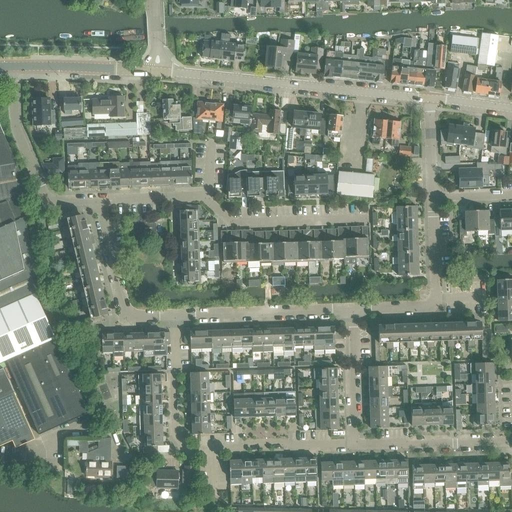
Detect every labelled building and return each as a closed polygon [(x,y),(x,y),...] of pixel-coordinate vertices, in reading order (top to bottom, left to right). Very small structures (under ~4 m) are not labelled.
[(231,0),(230,8),(235,8),(247,9),(248,6),(246,6),(246,0),(231,0)] [(256,0),(256,13),(261,14),(261,8),(279,8),(279,14),(284,14),(284,3),(284,0),(256,0)] [(284,3),(284,14),(289,14),(289,9),(299,9),(299,3),(304,3),(304,0),(287,0),(287,3),(284,3)] [(304,0),(304,3),(316,3),(316,12),(322,12),(321,0),(304,0)] [(321,0),(322,12),(328,12),(328,3),(340,2),(339,0),(321,0)] [(339,0),(340,2),(340,5),(340,13),(344,13),(344,5),(357,5),(357,0),(339,0)] [(224,3),(216,3),(216,14),(223,14),(223,12),(224,7),(224,3)] [(481,39),(467,38),(452,37),(450,52),(479,56),(478,65),(494,67),(498,36),(481,34),(481,39)] [(210,59),(220,60),(222,43),(220,43),(214,42),(214,37),(204,36),(204,38),(204,41),(204,43),(202,58),(210,58),(210,59)] [(221,38),(220,43),(222,43),(220,60),(234,62),(234,61),(243,62),(245,46),(236,45),(228,44),(228,39),(221,38)] [(403,44),(403,47),(410,48),(411,39),(404,38),(403,44)] [(292,62),(294,42),(281,41),(280,49),(267,47),(265,67),(283,69),(284,61),(292,62)] [(378,43),(377,51),(374,82),(382,83),(384,61),(382,60),(383,50),(386,51),(386,44),(378,43)] [(435,56),(434,67),(435,67),(435,68),(435,72),(438,72),(439,69),(444,69),(446,47),(436,46),(436,48),(435,56)] [(426,63),(424,87),(430,87),(433,88),(435,72),(435,68),(435,67),(434,67),(435,56),(436,48),(428,47),(427,52),(427,55),(426,63)] [(321,70),(324,50),(311,49),(311,56),(297,54),(295,72),(315,74),(315,70),(321,70)] [(361,50),(359,63),(357,80),(366,81),(368,58),(363,57),(364,49),(361,49),(361,50)] [(356,56),(352,56),(350,72),(349,80),(357,80),(359,63),(361,50),(357,50),(356,56)] [(372,58),(368,58),(366,81),(374,82),(377,51),(373,50),(372,58)] [(409,62),(407,85),(416,86),(418,62),(419,51),(414,50),(413,62),(409,62)] [(418,62),(416,86),(418,86),(424,87),(426,63),(427,55),(427,52),(419,51),(418,62)] [(324,77),(333,78),(335,53),(327,52),(324,77)] [(341,79),(344,55),(344,53),(335,52),(335,53),(333,78),(341,79)] [(352,56),(344,55),(341,79),(349,80),(350,72),(352,56)] [(393,62),(390,84),(399,84),(401,60),(393,59),(393,62)] [(401,60),(399,84),(403,85),(407,85),(409,62),(410,61),(401,60)] [(456,90),(459,65),(448,63),(444,89),(456,90)] [(475,78),(476,78),(477,68),(476,68),(467,66),(462,91),(472,93),(475,78)] [(476,93),(487,95),(489,81),(478,80),(480,71),(483,72),(483,66),(477,66),(476,68),(477,68),(476,78),(478,78),(476,93)] [(495,82),(489,81),(487,95),(499,96),(501,82),(502,69),(496,68),(495,73),(496,74),(495,82)] [(114,97),(112,97),(109,97),(109,99),(92,100),(93,115),(124,114),(123,97),(120,97),(119,96),(117,96),(115,96),(114,97)] [(64,112),(80,111),(80,99),(64,100),(64,105),(63,105),(63,107),(64,107),(64,112)] [(41,100),(32,100),(33,118),(33,126),(47,125),(54,125),(54,111),(50,111),(49,100),(41,100)] [(176,132),(191,131),(191,118),(182,118),(182,119),(179,119),(179,103),(172,103),(172,101),(163,101),(163,120),(170,120),(170,125),(174,124),(174,127),(176,127),(176,132)] [(201,120),(208,121),(210,103),(204,102),(204,104),(198,103),(196,127),(200,127),(201,120)] [(216,103),(210,103),(208,121),(217,122),(216,129),(221,129),(223,105),(216,105),(216,103)] [(233,111),(232,113),(234,114),(233,119),(241,119),(240,124),(243,125),(242,134),(242,138),(249,139),(250,139),(251,120),(248,120),(249,108),(234,107),(234,111),(233,111)] [(266,116),(264,139),(267,139),(270,138),(270,134),(286,135),(287,123),(279,123),(280,111),(269,110),(269,116),(266,116)] [(305,129),(307,114),(294,113),(292,128),(300,129),(299,136),(305,136),(305,129)] [(320,115),(307,114),(305,129),(319,131),(320,135),(324,135),(326,120),(320,119),(320,115)] [(64,140),(151,136),(150,117),(144,117),(143,115),(136,115),(136,123),(86,125),(86,129),(63,130),(64,140)] [(253,115),(251,132),(259,133),(258,137),(261,139),(264,139),(266,116),(253,115)] [(329,116),(327,137),(340,139),(342,117),(329,116)] [(379,139),(385,140),(387,122),(374,121),(373,130),(372,130),(371,138),(373,138),(372,144),(379,145),(379,139)] [(400,123),(387,122),(385,140),(391,140),(391,146),(398,147),(398,140),(400,140),(401,132),(399,132),(400,123)] [(453,144),(460,145),(462,127),(449,125),(448,130),(440,130),(440,145),(452,146),(453,144)] [(0,212),(9,210),(5,200),(20,195),(28,193),(0,127),(0,212)] [(474,128),(462,127),(460,145),(467,146),(466,148),(482,150),(484,135),(474,133),(474,128)] [(223,138),(222,141),(230,142),(231,137),(231,132),(232,128),(224,128),(223,132),(223,137),(223,138)] [(287,129),(286,145),(293,146),(294,130),(287,129)] [(491,146),(490,153),(498,154),(497,165),(501,165),(508,166),(508,165),(509,152),(503,151),(506,133),(493,131),(491,146)] [(230,143),(230,147),(230,148),(238,148),(241,149),(241,146),(242,138),(231,137),(230,142),(230,143)] [(242,138),(241,146),(249,147),(249,139),(242,138)] [(409,157),(410,147),(401,146),(399,156),(409,157)] [(41,164),(44,172),(46,176),(64,176),(64,158),(52,159),(52,164),(41,164)] [(159,162),(159,164),(160,164),(161,187),(166,186),(166,185),(171,184),(170,161),(159,162)] [(180,161),(170,161),(171,184),(175,184),(175,186),(181,186),(180,161)] [(191,161),(180,161),(181,186),(187,186),(187,184),(192,184),(191,161)] [(109,162),(98,163),(99,189),(105,188),(105,187),(109,186),(109,162)] [(113,188),(119,188),(119,163),(119,162),(109,162),(109,186),(113,186),(113,188)] [(139,162),(129,163),(130,186),(134,186),(134,187),(140,187),(139,162)] [(146,185),(150,185),(150,164),(150,162),(139,162),(140,187),(146,187),(146,185)] [(78,164),(78,166),(79,189),(84,189),(84,187),(89,187),(88,163),(78,164)] [(98,163),(88,163),(89,187),(93,187),(93,189),(99,189),(98,163)] [(125,186),(130,186),(129,163),(119,163),(119,188),(125,188),(125,186)] [(489,171),(495,171),(495,170),(495,165),(487,165),(487,163),(476,163),(476,170),(459,171),(460,186),(481,186),(481,176),(489,176),(489,171)] [(155,187),(161,187),(160,164),(159,164),(150,164),(150,185),(155,185),(155,187)] [(73,190),(79,189),(78,166),(67,166),(68,188),(72,188),(73,190)] [(228,198),(247,197),(246,173),(246,171),(244,171),(239,172),(235,174),(231,175),(227,175),(226,191),(228,191),(228,198)] [(283,171),(265,172),(266,197),(278,196),(277,190),(284,190),(283,171)] [(265,172),(246,173),(247,197),(266,197),(265,172)] [(294,177),(287,177),(288,193),(294,193),(294,196),(305,195),(305,173),(294,174),(294,177)] [(316,173),(305,173),(305,195),(316,195),(316,173)] [(327,173),(316,173),(316,195),(327,195),(327,192),(334,192),(333,175),(327,176),(327,173)] [(372,198),(374,176),(338,173),(336,194),(372,198)] [(25,218),(20,195),(5,200),(9,210),(15,223),(24,218),(25,218)] [(178,216),(178,222),(198,221),(197,210),(191,210),(191,206),(185,206),(185,211),(179,211),(180,215),(178,216)] [(391,214),(392,219),(417,218),(416,207),(396,207),(396,212),(393,212),(391,214)] [(0,309),(35,294),(40,292),(24,218),(15,223),(9,210),(0,212),(0,309)] [(63,226),(65,232),(65,233),(71,232),(74,245),(68,247),(70,253),(76,251),(79,265),(73,266),(74,273),(80,271),(84,285),(78,286),(79,292),(85,291),(88,304),(82,306),(84,312),(90,311),(91,318),(85,319),(87,325),(103,321),(102,316),(109,314),(89,232),(85,214),(78,215),(77,210),(60,214),(62,220),(68,218),(69,225),(63,226)] [(494,220),(494,234),(494,237),(501,237),(501,231),(511,230),(511,210),(499,210),(499,220),(494,220)] [(466,232),(477,231),(476,211),(464,212),(465,221),(459,221),(459,236),(466,235),(466,232)] [(488,211),(476,211),(477,231),(488,231),(488,235),(494,234),(494,220),(488,220),(488,211)] [(396,225),(397,230),(417,230),(417,218),(392,219),(392,223),(393,225),(396,225)] [(180,228),(180,232),(198,232),(198,221),(178,222),(178,227),(180,228)] [(397,242),(417,241),(417,230),(397,230),(397,235),(394,235),(392,237),(392,242),(397,242)] [(178,236),(179,243),(199,242),(198,232),(180,232),(180,236),(178,236)] [(337,241),(331,241),(332,260),(333,260),(344,259),(343,239),(337,240),(337,241)] [(355,239),(343,239),(344,259),(356,259),(355,239)] [(368,239),(355,239),(356,259),(368,258),(368,239)] [(331,241),(319,242),(320,262),(333,261),(333,260),(332,260),(331,241)] [(397,242),(397,253),(418,252),(417,241),(397,242)] [(181,248),(181,253),(199,252),(199,242),(179,243),(179,248),(181,248)] [(247,243),(247,262),(248,268),(259,268),(259,264),(259,244),(254,244),(254,242),(247,243)] [(307,242),(295,243),(295,262),(308,262),(307,242)] [(319,242),(307,242),(308,262),(320,262),(319,242)] [(223,263),(236,263),(235,243),(223,243),(223,263)] [(247,243),(235,243),(236,263),(247,262),(247,243)] [(271,243),(259,244),(259,264),(271,263),(271,243)] [(283,243),(271,243),(271,263),(283,263),(283,243)] [(295,243),(283,243),(283,263),(295,262),(295,243)] [(179,257),(179,263),(199,262),(199,252),(181,253),(181,257),(179,257)] [(418,264),(418,252),(397,253),(398,258),(393,258),(393,265),(398,265),(418,264)] [(181,268),(182,273),(200,273),(199,262),(179,263),(180,268),(181,268)] [(418,276),(418,264),(398,265),(398,276),(418,276)] [(200,283),(200,273),(182,273),(182,283),(188,283),(188,285),(193,285),(193,283),(200,283)] [(511,279),(497,280),(497,291),(511,290),(511,279)] [(511,290),(497,291),(497,301),(511,300),(511,290)] [(0,362),(6,360),(6,362),(55,339),(54,336),(35,294),(0,309),(0,362)] [(511,300),(497,301),(498,311),(511,310),(511,300)] [(511,321),(511,310),(498,311),(498,322),(511,321)] [(482,360),(486,360),(485,336),(481,336),(481,322),(378,326),(378,340),(374,340),(375,364),(379,364),(379,344),(386,343),(386,350),(393,349),(392,343),(406,343),(407,349),(413,349),(413,342),(427,342),(427,348),(433,348),(433,342),(447,341),(447,348),(454,347),(454,341),(468,341),(468,347),(474,347),(474,340),(481,340),(482,360)] [(309,326),(302,327),(303,346),(313,346),(313,328),(309,328),(309,326)] [(318,328),(313,328),(313,346),(313,351),(324,351),(323,326),(318,326),(318,328)] [(329,326),(323,326),(324,351),(335,350),(335,345),(334,340),(340,340),(340,327),(329,327),(329,326)] [(277,329),(272,329),(272,353),(282,352),(282,327),(277,327),(277,329)] [(287,327),(282,327),(282,352),(293,352),(293,347),(292,328),(287,329),(287,327)] [(297,328),(292,328),(293,347),(303,346),(302,327),(297,327),(297,328)] [(247,328),(241,329),(241,348),(251,348),(251,330),(247,330),(247,328)] [(256,330),(251,330),(251,348),(252,348),(252,353),(262,353),(261,328),(256,328),(256,330)] [(268,328),(261,328),(262,353),(272,353),(272,329),(268,329),(268,328)] [(215,331),(211,331),(211,349),(221,349),(221,329),(215,330),(215,331)] [(227,329),(221,329),(221,349),(231,349),(231,331),(227,331),(227,329)] [(231,331),(231,349),(232,354),(242,353),(241,348),(241,329),(235,329),(235,330),(231,331)] [(190,350),(201,350),(200,330),(194,330),(194,332),(184,332),(185,345),(190,345),(190,350)] [(206,330),(200,330),(201,350),(211,349),(211,331),(206,331),(206,330)] [(159,331),(153,332),(154,356),(164,356),(166,355),(166,345),(169,345),(169,333),(159,333),(159,331)] [(126,334),(122,334),(123,352),(133,352),(133,332),(126,332),(126,334)] [(138,332),(133,332),(133,352),(143,351),(143,334),(138,334),(138,332)] [(147,333),(143,334),(143,351),(143,356),(154,356),(153,332),(147,332),(147,333)] [(102,353),(113,352),(112,333),(106,333),(106,335),(101,335),(102,353)] [(118,333),(112,333),(113,352),(123,352),(122,334),(118,334),(118,333)] [(6,362),(25,403),(74,381),(55,339),(6,362)] [(470,374),(475,374),(493,374),(493,363),(470,364),(470,374)] [(368,367),(369,378),(386,377),(386,378),(391,377),(391,367),(368,367)] [(314,380),(319,380),(319,379),(337,379),(336,368),(313,369),(314,380)] [(1,371),(0,371),(0,446),(12,441),(15,448),(34,440),(3,370),(1,371)] [(190,373),(190,384),(208,383),(208,372),(190,373)] [(138,375),(138,385),(160,385),(160,374),(138,375)] [(475,374),(476,384),(493,384),(493,374),(475,374)] [(369,378),(369,388),(387,387),(386,378),(386,377),(369,378)] [(337,389),(337,379),(319,379),(319,380),(319,390),(337,389)] [(88,413),(74,381),(25,403),(39,435),(88,413)] [(190,384),(191,394),(209,393),(208,383),(190,384)] [(494,394),(493,384),(476,384),(476,385),(470,385),(471,395),(476,395),(476,394),(494,394)] [(138,385),(139,396),(161,395),(160,385),(138,385)] [(369,388),(369,398),(387,398),(387,397),(392,397),(392,387),(387,387),(369,388)] [(319,390),(319,400),(337,399),(337,389),(319,390)] [(284,392),(274,393),(275,416),(285,416),(284,392)] [(295,392),(284,392),(285,416),(296,416),(295,392)] [(191,404),(209,403),(214,403),(214,393),(209,393),(191,394),(191,404)] [(244,400),(244,418),(255,417),(254,393),(244,394),(244,400)] [(264,393),(254,393),(255,417),(265,417),(264,393)] [(274,393),(264,393),(265,417),(275,416),(274,393)] [(476,395),(476,405),(494,404),(494,394),(476,394),(476,395)] [(139,396),(139,406),(161,405),(161,395),(139,396)] [(369,398),(370,408),(387,408),(387,398),(369,398)] [(319,400),(320,410),(338,409),(337,399),(319,400)] [(234,418),(244,418),(244,400),(233,400),(234,418)] [(191,404),(191,414),(209,414),(209,403),(191,404)] [(421,404),(421,408),(422,426),(432,425),(431,403),(421,404)] [(441,403),(431,403),(432,425),(442,425),(442,407),(441,407),(441,403)] [(476,405),(477,415),(494,414),(494,404),(476,405)] [(139,406),(139,416),(161,415),(161,405),(139,406)] [(452,407),(442,407),(442,425),(453,425),(452,407)] [(370,408),(370,419),(388,418),(387,408),(370,408)] [(411,426),(422,426),(421,408),(411,408),(411,426)] [(315,410),(315,420),(338,420),(338,409),(320,410),(315,410)] [(192,424),(210,424),(215,424),(214,413),(209,414),(191,414),(192,424)] [(495,425),(494,414),(477,415),(477,425),(495,425)] [(139,416),(140,426),(162,425),(161,415),(139,416)] [(388,428),(388,418),(370,419),(370,429),(388,428)] [(338,430),(338,420),(315,420),(315,430),(320,430),(321,431),(338,430)] [(210,434),(210,424),(192,424),(192,435),(210,434)] [(140,438),(144,438),(144,436),(162,436),(162,425),(140,426),(140,438)] [(163,446),(162,436),(144,436),(144,438),(145,447),(163,446)] [(87,454),(86,476),(98,477),(98,478),(111,478),(111,462),(110,462),(111,438),(103,439),(98,442),(98,450),(87,454)] [(88,441),(79,441),(79,446),(79,453),(88,453),(88,441)] [(303,459),(294,459),(295,483),(304,482),(306,482),(305,458),(303,459)] [(316,458),(305,458),(306,482),(317,482),(317,476),(316,458)] [(279,459),(273,460),(273,483),(280,483),(284,483),(284,459),(279,459)] [(291,459),(284,459),(284,483),(292,483),(295,483),(294,459),(291,459)] [(242,461),(240,461),(241,484),(242,484),(252,484),(251,460),(242,461)] [(254,460),(251,460),(252,484),(255,484),(263,484),(262,460),(254,460)] [(266,460),(262,460),(263,484),(267,484),(273,483),(273,460),(266,460)] [(396,460),(385,461),(386,484),(397,484),(396,460)] [(407,460),(396,460),(397,484),(408,484),(407,460)] [(240,461),(229,461),(230,479),(230,485),(241,484),(240,461)] [(364,479),(375,479),(375,461),(364,462),(364,479)] [(385,461),(375,461),(375,479),(375,485),(386,484),(385,461)] [(342,462),(331,463),(332,480),(332,486),(343,486),(342,462)] [(353,462),(342,462),(343,486),(354,486),(353,462)] [(364,462),(353,462),(354,486),(365,485),(364,479),(364,462)] [(321,481),(332,480),(331,463),(320,463),(321,481)] [(487,463),(477,464),(477,482),(477,488),(488,487),(488,481),(487,463)] [(498,463),(487,463),(488,481),(488,487),(499,487),(499,481),(498,463)] [(509,463),(498,463),(499,481),(499,487),(511,486),(511,480),(510,480),(509,463)] [(466,464),(455,465),(456,488),(457,489),(466,489),(466,488),(466,482),(466,464)] [(477,464),(466,464),(466,482),(477,482),(477,464)] [(433,465),(423,466),(423,483),(434,483),(433,465)] [(444,465),(433,465),(434,483),(445,483),(444,465)] [(455,465),(444,465),(445,483),(445,489),(456,489),(456,488),(455,465)] [(423,483),(423,466),(412,466),(412,490),(423,489),(423,483)] [(182,470),(182,493),(182,499),(188,499),(188,493),(193,493),(194,493),(194,482),(194,467),(193,467),(188,467),(185,467),(185,470),(182,470)] [(151,486),(157,486),(157,488),(177,489),(177,472),(170,472),(166,472),(157,471),(157,472),(152,472),(151,486)] [(143,482),(143,485),(144,485),(151,486),(152,472),(143,472),(143,482)] [(75,482),(67,481),(66,494),(74,495),(75,482)]
